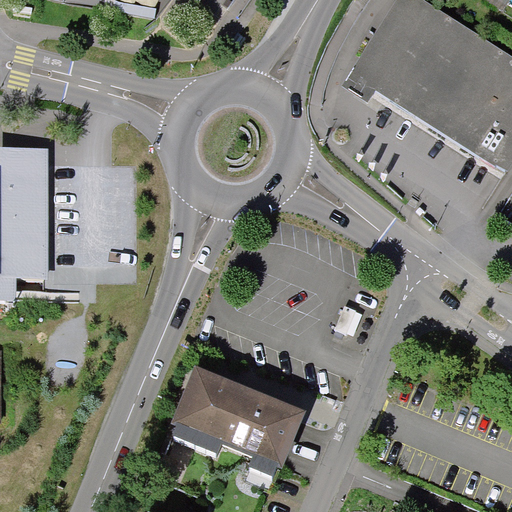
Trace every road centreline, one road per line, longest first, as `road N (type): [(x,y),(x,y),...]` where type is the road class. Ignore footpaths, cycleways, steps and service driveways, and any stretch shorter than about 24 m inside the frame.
road 1 (secondary): [(218,200),(87,511)]
road 2 (residential): [(427,263),(314,511)]
road 3 (residential): [(0,64),(183,116)]
road 4 (residential): [(287,173),(427,263)]
